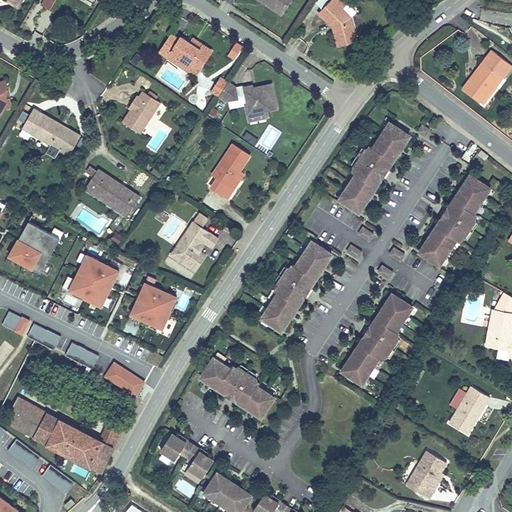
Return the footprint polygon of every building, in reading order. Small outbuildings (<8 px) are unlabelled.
[(267,0),(284,10),(290,0),(252,0),(259,4),(261,0),(267,0)] [(284,10),(267,0),(261,0),(259,4),(279,17),(280,17),(284,10)] [(316,0),(309,6),(324,22),(326,31),(348,25),(344,9),(338,4),(340,0),(316,0)] [(182,23),(173,18),(160,39),(168,44),(173,34),(185,41),(183,44),(191,49),(193,46),(203,52),(215,33),(206,28),(203,32),(193,26),(183,20),(182,23)] [(206,28),(195,22),(193,26),(203,32),(206,28)] [(350,33),(348,25),(326,31),(328,39),(350,33)] [(203,52),(193,46),(191,49),(183,44),(185,41),(173,34),(168,44),(198,61),(203,52)] [(227,54),(235,59),(243,46),(235,41),(227,54)] [(504,74),(511,63),(511,62),(491,46),(482,56),(485,58),(464,85),(480,98),(480,99),(501,72),(504,74)] [(464,85),(485,58),(482,56),(461,83),(464,85)] [(239,79),(237,67),(232,64),(223,78),(230,82),(239,79)] [(260,96),(278,92),(271,65),(256,68),(255,65),(243,68),(247,86),(245,87),(247,99),(260,96)] [(0,102),(4,97),(14,94),(7,69),(0,70),(0,102)] [(483,101),(504,74),(501,72),(480,99),(483,101)] [(124,108),(145,121),(166,87),(146,74),(142,80),(138,78),(128,94),(131,95),(124,108)] [(24,113),(70,139),(71,139),(82,119),(35,92),(24,113)] [(260,96),(247,99),(249,106),(262,103),(260,96)] [(221,163),(215,173),(232,183),(237,173),(232,170),(242,153),(244,154),(253,139),(234,128),(216,159),(221,163)] [(394,174),(416,141),(396,128),(380,153),(377,151),(374,156),(363,173),(360,178),(363,180),(346,205),(366,218),(388,184),(376,177),(382,167),(394,174)] [(92,158),(97,150),(94,148),(88,156),(92,158)] [(145,179),(97,150),(92,158),(97,161),(91,169),(103,177),(100,180),(108,185),(111,181),(124,189),(121,193),(133,199),(145,179)] [(482,150),(478,154),(485,160),(489,156),(482,150)] [(238,173),(248,157),(244,154),(242,153),(232,170),(237,173),(238,173)] [(363,173),(374,156),(369,153),(358,170),(363,173)] [(388,184),(394,174),(382,167),(376,177),(388,184)] [(103,177),(91,169),(89,173),(100,180),(103,177)] [(124,189),(111,181),(108,185),(121,193),(124,189)] [(448,224),(426,257),(446,270),(463,246),(465,247),(469,242),(480,225),(483,220),(480,219),(497,194),(477,181),(455,214),(467,222),(460,232),(448,224)] [(182,229),(177,238),(203,255),(211,242),(208,240),(200,236),(207,225),(215,229),(218,232),(220,230),(224,223),(197,206),(193,212),(199,216),(189,233),(182,229)] [(189,233),(199,216),(193,212),(182,229),(189,233)] [(455,214),(448,224),(460,232),(467,222),(455,214)] [(63,240),(31,222),(22,237),(21,239),(20,241),(11,256),(44,274),(63,240)] [(208,240),(215,229),(207,225),(200,236),(208,240)] [(480,225),(469,242),(474,246),(485,229),(480,225)] [(364,226),(359,234),(370,240),(375,233),(364,226)] [(358,258),(362,251),(351,244),(347,251),(358,258)] [(317,293),(339,259),(319,246),(302,271),(300,270),(296,275),(285,292),(282,297),(285,298),(268,323),(288,336),(310,303),(298,295),(305,285),(317,293)] [(395,246),(390,253),(401,261),(406,254),(395,246)] [(125,272),(90,255),(72,292),(107,309),(115,293),(116,291),(117,289),(125,272)] [(285,292),(296,275),(291,271),(280,288),(285,292)] [(185,297),(149,282),(142,297),(141,299),(140,301),(134,317),(170,332),(185,297)] [(310,303),(317,293),(305,285),(298,295),(310,303)] [(509,307),(511,301),(511,293),(501,287),(491,304),(509,307)] [(370,343),(349,376),(368,389),(385,364),(388,366),(391,361),(402,344),(405,339),(402,337),(419,312),(399,299),(377,333),(389,341),(383,351),(370,343)] [(511,336),(510,337),(511,326),(511,307),(509,307),(491,304),(490,304),(485,333),(491,334),(490,343),(509,346),(508,353),(511,354),(511,336)] [(32,321),(10,310),(2,324),(24,335),(32,321)] [(62,338),(37,325),(30,339),(35,342),(55,352),(62,338)] [(377,333),(370,343),(383,351),(389,341),(377,333)] [(100,358),(73,344),(66,358),(93,372),(100,358)] [(402,344),(391,361),(396,364),(407,347),(402,344)] [(151,384),(117,362),(106,378),(140,400),(151,384)] [(245,379),(219,362),(205,382),(222,393),(220,395),(226,398),(242,409),(247,413),(249,410),(268,422),(281,402),(255,385),(247,397),(237,391),(245,379)] [(247,397),(255,385),(245,379),(237,391),(247,397)] [(469,429),(489,396),(470,385),(451,417),(469,429)] [(242,409),(226,398),(222,404),(239,415),(242,409)] [(96,437),(22,401),(9,427),(96,469),(120,422),(107,415),(96,437)] [(0,444),(2,445),(10,432),(0,425),(0,444)] [(9,449),(15,439),(10,436),(3,446),(9,449)] [(185,442),(179,438),(167,455),(181,465),(186,458),(199,467),(195,473),(209,483),(220,466),(214,461),(210,459),(211,457),(190,443),(189,445),(185,442)] [(18,440),(10,449),(35,469),(43,459),(18,440)] [(434,479),(440,470),(447,458),(429,448),(412,476),(421,481),(415,492),(428,500),(439,482),(434,479)] [(44,459),(37,472),(43,476),(50,462),(44,459)] [(43,477),(68,496),(77,484),(52,465),(43,477)] [(439,482),(444,473),(440,470),(434,479),(439,482)] [(415,492),(421,481),(412,476),(405,487),(415,492)] [(232,511),(250,511),(258,500),(224,478),(211,498),(232,511)] [(22,511),(2,495),(0,496),(0,511),(22,511)] [(75,503),(71,499),(66,503),(69,507),(75,503)] [(277,503),(271,499),(262,511),(295,511),(282,504),(281,506),(277,503)]
